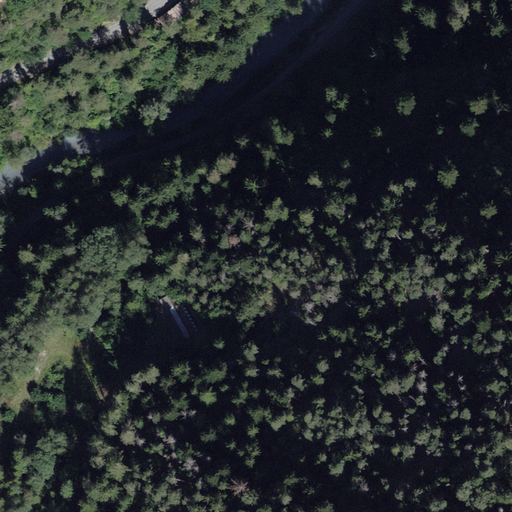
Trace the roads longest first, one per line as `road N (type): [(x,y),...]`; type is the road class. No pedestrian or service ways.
road 1 (track): [(365,0),(249,104),(204,131),(93,171),(28,222),(0,256)]
road 2 (track): [(37,511),(104,397),(159,347)]
road 3 (unclassified): [(0,83),(166,0)]
